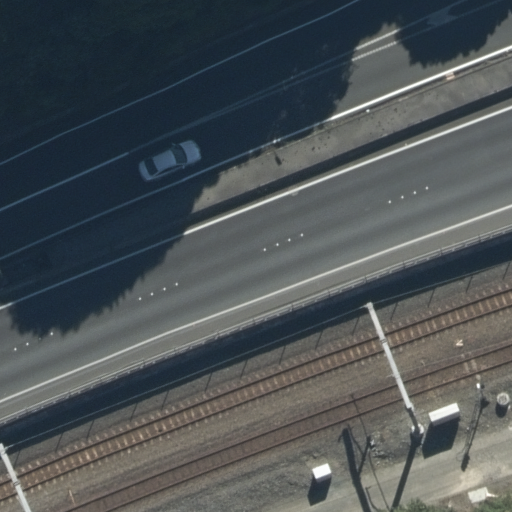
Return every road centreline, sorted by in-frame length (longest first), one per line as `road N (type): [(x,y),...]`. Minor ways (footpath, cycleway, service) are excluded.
road 1 (trunk): [(0,210),(511,8)]
road 2 (trunk): [(511,162),(0,362)]
road 3 (trunk): [(0,206),(433,0)]
